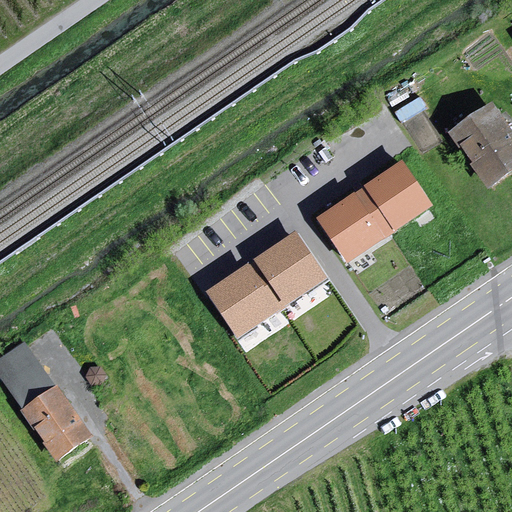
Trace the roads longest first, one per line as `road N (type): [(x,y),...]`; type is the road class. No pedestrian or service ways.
road 1 (primary): [(511,283),(178,511)]
road 2 (primary): [(212,511),(511,308)]
